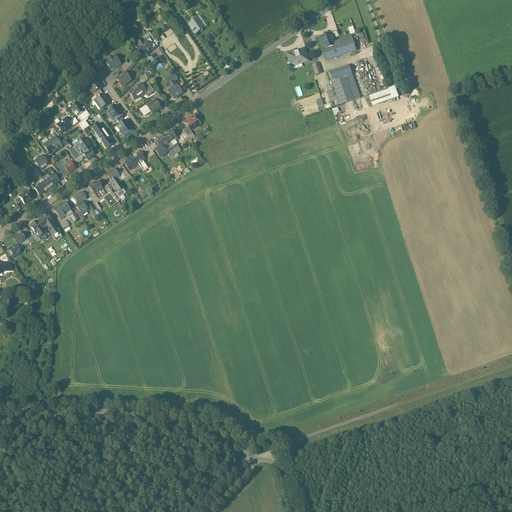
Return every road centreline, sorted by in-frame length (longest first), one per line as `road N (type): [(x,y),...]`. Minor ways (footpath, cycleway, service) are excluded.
road 1 (residential): [(0,234),(340,0)]
road 2 (unclassified): [(0,405),(208,417),(251,460)]
road 3 (track): [(511,254),(458,93)]
